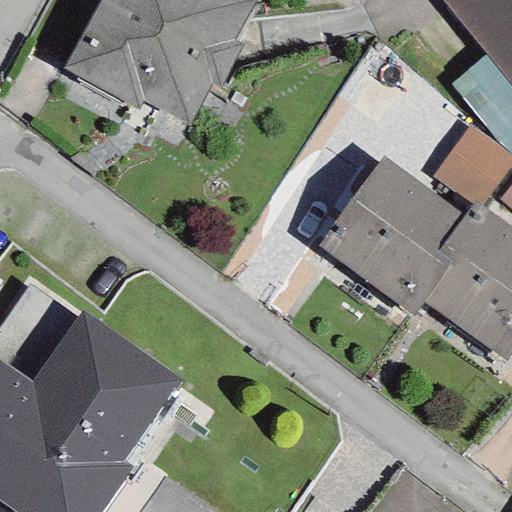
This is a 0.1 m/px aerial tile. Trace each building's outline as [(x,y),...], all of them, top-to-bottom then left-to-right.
[(238,13),(213,0),(115,0),(76,71),(133,103),(140,91),(185,116),(207,78),(216,82),(228,60),(216,54),(238,13)] [(213,0),(238,13),(244,0),(213,0)] [(511,0),(444,0),(440,3),(486,59),(511,90),(511,0)] [(511,90),(486,59),(452,85),(511,157),(511,90)] [(474,210),(507,167),(468,137),(435,180),(474,210)] [(511,216),(511,175),(493,201),(511,216)] [(461,240),(381,179),(333,243),(412,304),(423,289),(510,355),(511,351),(511,250),(475,222),(461,240)] [(0,381),(34,404),(84,334),(91,326),(29,289),(0,331),(0,381)] [(108,472),(165,392),(84,334),(34,404),(0,381),(0,498),(20,511),(91,511),(116,478),(108,472)] [(213,511),(161,476),(135,511),(213,511)]
